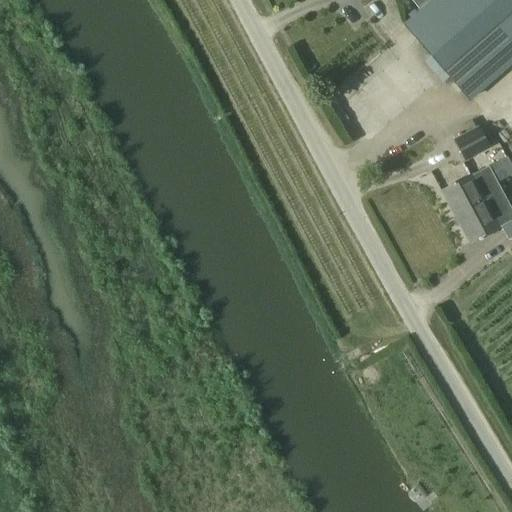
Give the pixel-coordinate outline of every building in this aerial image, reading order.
[(511,0),(411,0),(419,9),(402,24),(431,57),(425,61),(432,70),(443,82),(448,77),(468,100),(511,61),(511,0)] [(313,69),(326,86),(371,51),(358,34),(313,69)] [(340,92),(331,97),(347,121),(355,116),(340,92)] [(493,137),(484,124),(479,127),(478,126),(452,140),(464,161),(490,149),(486,141),(493,137)] [(511,238),(511,210),(488,167),(472,174),(441,191),(469,243),(500,227),(509,241),(511,238)]
